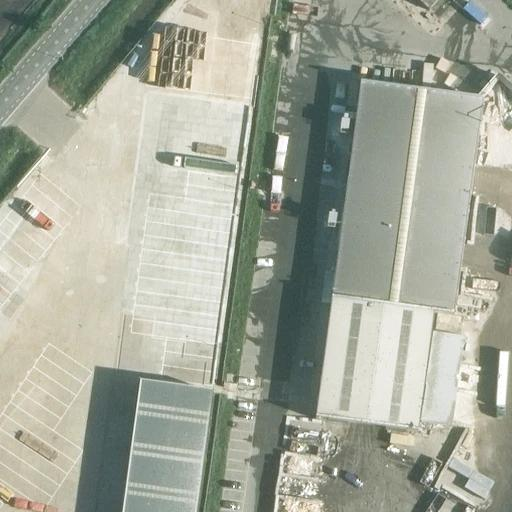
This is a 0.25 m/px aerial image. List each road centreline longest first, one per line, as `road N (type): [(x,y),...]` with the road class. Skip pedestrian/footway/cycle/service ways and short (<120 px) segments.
road 1 (unknown): [(25,77),(76,138),(99,190),(106,356),(79,414),(0,497)]
road 2 (unclassified): [(0,106),(92,0)]
